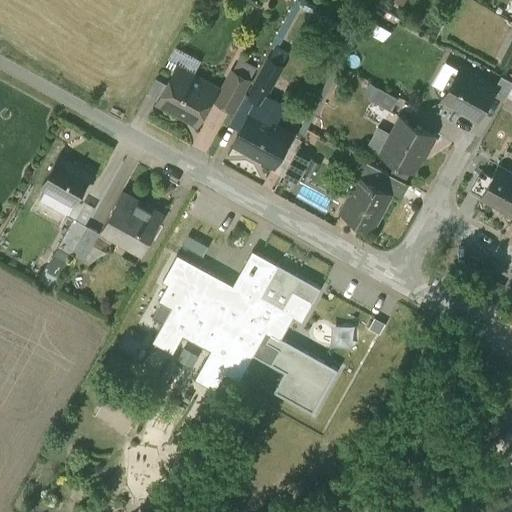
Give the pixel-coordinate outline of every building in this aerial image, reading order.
[(216,87),(177,66),(158,101),(197,122),(216,87)] [(494,87),(460,69),(460,68),(459,67),(442,98),(443,99),(444,98),(478,116),(477,117),(479,118),(492,94),(496,87),(495,87),(495,86),(494,87)] [(249,79),(232,70),(216,100),(233,109),(249,79)] [(275,78),(261,71),(249,94),(263,101),(275,78)] [(511,86),(511,81),(501,75),(495,87),(496,87),(492,94),(504,100),(511,86)] [(398,98),(377,86),(370,98),(391,110),(398,98)] [(291,133),(251,111),(233,142),(274,164),(291,133)] [(432,134),(401,117),(401,118),(402,118),(393,134),(392,133),(381,153),(396,161),(395,161),(412,171),(413,170),(412,169),(425,145),(426,145),(432,134)] [(311,158),(296,149),(282,175),(283,176),(284,174),(297,182),(297,183),(298,184),(311,158)] [(91,174),(58,155),(42,185),(74,203),(91,174)] [(406,182),(360,158),(352,174),(360,178),(361,177),(391,193),(391,194),(398,198),(406,182)] [(511,173),(497,165),(481,196),(482,197),(483,195),(496,202),(495,204),(511,213),(511,173)] [(391,193),(361,177),(360,178),(341,213),(371,229),(372,228),(390,194),(391,194),(391,193)] [(161,214),(136,200),(137,199),(122,191),(102,228),(120,238),(123,233),(144,245),(141,250),(142,251),(163,214),(162,213),(161,214)] [(74,217),(58,246),(71,254),(88,225),(74,217)] [(88,225),(71,254),(83,261),(99,232),(88,225)] [(204,244),(189,235),(183,246),(199,254),(204,244)] [(209,246),(204,244),(199,254),(203,257),(209,246)] [(321,287),(265,257),(253,250),(232,287),(224,283),(226,280),(178,254),(163,280),(168,283),(159,300),(161,301),(152,317),(163,323),(153,340),(173,351),(183,334),(199,343),(204,335),(223,346),(214,363),(206,358),(195,378),(215,389),(225,372),(239,380),(254,354),(285,371),(274,391),(314,413),(338,369),(281,337),(293,316),(302,320),(321,287)] [(204,335),(199,343),(211,350),(206,358),(214,363),(223,346),(204,335)]
